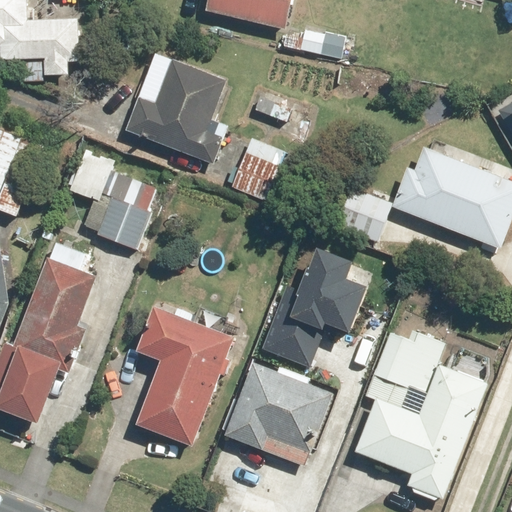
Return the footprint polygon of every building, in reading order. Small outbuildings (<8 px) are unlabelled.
[(0,0),(0,47),(5,48),(5,63),(26,63),(26,83),(46,82),(46,77),(73,77),(73,63),(84,63),(83,24),(31,25),(30,0),(0,0)] [(161,0),(159,11),(194,16),(197,0),(161,0)] [(213,0),(211,12),(285,30),(292,0),(213,0)] [(288,29),(284,49),(323,56),(327,36),(288,29)] [(231,81),(160,54),(131,131),(220,165),(233,131),(215,124),(231,81)] [(297,107),(264,94),(257,111),(290,125),(297,107)] [(511,106),(503,112),(511,128),(511,106)] [(0,127),(0,207),(24,218),(53,150),(0,127)] [(237,183),(266,195),(285,151),(255,139),(237,183)] [(404,211),(502,249),(511,223),(511,178),(429,146),(404,211)] [(167,180),(88,150),(73,191),(100,201),(88,233),(140,252),(167,180)] [(0,336),(10,312),(4,241),(0,241),(0,336)] [(89,255),(61,243),(20,344),(10,340),(0,364),(0,406),(45,425),(67,370),(73,372),(90,330),(82,327),(102,278),(83,270),(89,255)] [(288,286),(263,351),(313,370),(328,330),(351,338),(369,289),(344,279),(351,263),(316,250),(301,291),(288,286)] [(238,340),(158,310),(141,354),(165,363),(140,428),(197,449),(238,340)] [(399,337),(384,377),(427,393),(443,353),(399,337)] [(338,394),(255,363),(232,423),(315,453),(338,394)] [(446,499),(491,386),(450,370),(430,418),(380,399),(359,452),(410,471),(405,483),(446,499)]
